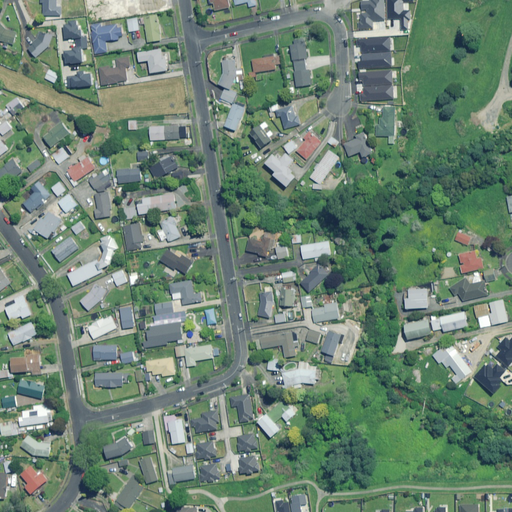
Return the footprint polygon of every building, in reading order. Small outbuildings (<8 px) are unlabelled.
[(57,0),(40,0),(40,4),(43,4),(43,16),(61,16),(61,6),(57,6),(57,0)] [(167,3),(166,0),(124,0),(124,1),(139,13),(167,9),(167,3)] [(231,8),(228,0),(209,0),(211,4),(213,3),(215,12),(231,8)] [(398,13),(394,9),(387,9),(387,4),(370,5),(371,19),(374,19),(375,34),(388,33),(387,21),(399,20),(398,13)] [(162,41),(158,15),(141,18),(142,25),(145,25),(148,43),(162,41)] [(89,31),(87,16),(72,18),(74,30),(83,29),(84,32),(89,31)] [(139,31),(137,18),(127,20),(129,33),(139,31)] [(0,41),(14,45),(17,34),(8,31),(0,23),(0,41)] [(102,27),(102,24),(92,25),(95,54),(107,53),(106,42),(119,40),(119,37),(122,37),(122,28),(118,29),(118,25),(102,27)] [(51,46),(53,36),(40,31),(36,40),(34,44),(28,49),(37,58),(51,46)] [(85,35),(69,32),(67,44),(69,44),(66,64),(80,66),(85,35)] [(315,56),(308,57),(305,39),(294,40),(294,44),(290,45),(292,61),(293,61),(295,72),(294,72),(297,88),(311,86),(308,66),(316,65),(315,56)] [(393,46),(372,44),(371,55),(382,56),(382,61),(393,62),(393,46)] [(162,57),(161,50),(138,53),(139,63),(148,62),(150,74),(169,71),(167,56),(162,57)] [(282,64),(280,56),(252,60),(254,74),(276,70),(275,66),(282,64)] [(130,67),(129,57),(115,59),(116,68),(109,69),(109,67),(99,68),(101,86),(117,84),(117,83),(127,82),(125,68),(130,67)] [(235,80),(243,80),(243,71),(236,71),(235,61),(222,61),(222,77),(219,85),(231,91),(235,80)] [(384,63),(363,62),(362,73),(370,73),(369,92),(382,92),(383,76),(387,76),(387,69),(384,69),(384,63)] [(59,75),(49,70),(44,79),(54,84),(59,75)] [(237,92),(232,90),(230,95),(223,92),(220,99),(232,104),(237,92)] [(25,108),(17,98),(6,107),(14,117),(25,108)] [(247,106),(235,101),(224,126),(236,132),(247,106)] [(277,119),(281,118),(285,130),(300,125),(299,122),(294,106),(280,111),(275,113),(277,119)] [(396,108),(384,107),(383,120),(378,120),(377,137),(389,137),(389,144),(394,144),(396,108)] [(70,133),(60,121),(42,138),(52,149),(70,133)] [(274,134),(265,122),(255,130),(258,134),(252,138),(261,149),(272,141),(270,138),(274,134)] [(9,131),(4,124),(0,126),(0,132),(2,136),(9,131)] [(149,127),(149,147),(153,147),(153,141),(173,140),(173,143),(177,143),(177,140),(179,140),(179,127),(178,127),(178,125),(170,125),(170,127),(149,127)] [(322,142),(310,132),(304,139),(306,141),(297,152),(307,160),(322,142)] [(367,141),(365,133),(355,137),(357,140),(344,145),(349,157),(360,153),(362,158),(373,154),(368,140),(367,141)] [(84,142),(88,146),(93,142),(87,134),(80,140),(83,143),(84,142)] [(0,156),(8,150),(0,138),(0,156)] [(339,143),(331,138),(328,144),(336,148),(339,143)] [(297,148),(292,141),(284,148),(289,155),(297,148)] [(53,157),(62,168),(68,163),(66,160),(70,157),(63,149),(53,157)] [(314,170),(315,171),(310,178),(317,183),(313,182),(312,190),(322,191),(323,183),(322,183),(339,158),(329,151),(320,165),(318,164),(314,170)] [(148,161),(148,152),(137,153),(138,162),(148,161)] [(294,161),(286,154),(282,159),(275,153),(266,164),(276,173),(273,176),(287,188),(296,178),(286,170),(294,161)] [(180,167),(175,156),(171,158),(169,155),(160,160),(161,163),(150,169),(156,180),(180,167)] [(77,182),(98,168),(90,156),(69,170),(77,182)] [(104,156),(99,159),(104,167),(109,163),(104,156)] [(44,163),(40,158),(28,166),(32,172),(44,163)] [(0,170),(0,181),(5,187),(24,171),(14,159),(0,170)] [(97,194),(112,185),(110,181),(112,180),(105,168),(87,178),(92,187),(97,194)] [(141,182),(140,168),(117,170),(118,184),(141,182)] [(183,180),(182,172),(180,173),(173,173),(174,181),(183,180)] [(40,180),(35,174),(25,182),(30,188),(40,180)] [(22,204),(31,214),(37,209),(38,210),(46,204),(44,202),(51,196),(39,182),(31,189),(35,193),(22,204)] [(66,191),(60,182),(51,188),(58,197),(66,191)] [(108,193),(95,195),(97,210),(94,210),(95,219),(111,217),(108,193)] [(69,194),(58,203),(63,209),(57,214),(60,219),(78,206),(69,194)] [(176,210),(174,195),(143,199),(143,204),(137,205),(139,215),(176,210)] [(136,218),(134,208),(123,210),(126,220),(136,218)] [(34,230),(48,240),(49,239),(51,240),(55,236),(53,234),(62,222),(48,211),(34,230)] [(177,225),(173,216),(160,222),(164,229),(157,232),(162,242),(167,239),(169,243),(181,237),(176,226),(177,225)] [(71,228),(76,236),(85,230),(80,222),(71,228)] [(143,242),(140,223),(123,226),(127,252),(142,249),(141,243),(143,242)] [(471,238),(459,232),(455,241),(468,246),(471,238)] [(108,243),(96,249),(98,253),(102,251),(103,253),(101,259),(87,265),(68,275),(73,287),(99,274),(98,271),(110,266),(115,251),(119,249),(112,234),(105,237),(108,243)] [(301,243),(300,235),(292,236),(292,244),(301,243)] [(79,249),(71,237),(51,251),(60,263),(79,249)] [(275,240),(257,237),(256,241),(249,239),(246,251),(259,254),(258,256),(267,258),(268,251),(272,252),(275,240)] [(281,242),(275,243),(277,260),(287,259),(286,247),(281,248),(281,242)] [(331,255),(329,242),(301,247),(303,260),(315,258),(316,262),(321,261),(321,257),(331,255)] [(181,259),(168,251),(161,261),(175,270),(176,269),(186,275),(194,263),(183,256),(181,259)] [(476,251),(459,255),(461,266),(460,266),(461,274),(484,269),(481,258),(477,259),(476,251)] [(330,275),(320,264),(311,272),(308,268),(303,272),(307,277),(300,283),(309,293),(330,275)] [(0,292),(11,284),(1,269),(0,269),(0,292)] [(123,270),(111,275),(116,287),(128,283),(123,270)] [(496,280),(494,270),(484,272),(486,283),(496,280)] [(294,282),(292,272),(282,274),(283,283),(294,282)] [(139,284),(137,275),(129,277),(131,286),(139,284)] [(470,284),(466,278),(450,288),(456,296),(458,294),(463,302),(488,296),(484,281),(470,284)] [(194,295),(192,281),(169,285),(172,301),(181,299),(183,310),(201,307),(200,303),(203,302),(201,294),(194,295)] [(106,289),(94,284),(91,293),(80,302),(89,312),(103,299),(106,289)] [(430,288),(412,288),(412,298),(407,298),(407,308),(431,307),(430,288)] [(293,290),(280,291),(280,307),(293,307),(293,290)] [(270,319),(275,293),(263,291),(259,317),(270,319)] [(32,316),(24,296),(15,300),(4,304),(10,321),(22,317),(23,319),(32,316)] [(313,307),(311,296),(301,297),(303,309),(313,307)] [(352,313),(349,300),(338,303),(342,316),(352,313)] [(504,305),(503,301),(490,304),(492,315),(490,315),(492,326),(508,322),(504,305)] [(156,316),(172,314),(171,302),(154,305),(156,316)] [(340,319),(337,303),(324,305),(325,308),(312,310),(314,323),(340,319)] [(489,316),(486,304),(474,307),(476,319),(489,316)] [(156,316),(153,316),(155,326),(180,323),(186,322),(185,312),(172,314),(156,316)] [(468,328),(464,313),(436,319),(436,316),(431,317),(434,331),(443,329),(444,333),(468,328)] [(286,322),(285,315),(274,316),(276,324),(286,322)] [(117,328),(110,316),(87,327),(93,340),(117,328)] [(431,335),(428,321),(404,326),(407,341),(431,335)] [(37,335),(32,323),(7,333),(13,346),(37,335)] [(180,323),(155,326),(145,328),(147,342),(143,343),(143,349),(167,345),(167,343),(177,341),(178,344),(183,344),(180,323)] [(202,341),(200,331),(187,333),(188,343),(202,341)] [(321,334),(310,331),(306,341),(318,345),(321,334)] [(299,346),(297,332),(260,339),(262,350),(283,346),(285,358),(297,356),(295,347),(299,346)] [(344,345),(339,343),(341,336),(329,332),(322,352),(335,356),(336,353),(341,355),(344,345)] [(498,347),(502,350),(496,357),(507,367),(511,362),(511,339),(511,340),(509,338),(506,341),(505,339),(498,347)] [(117,360),(116,346),(93,346),(93,361),(117,360)] [(213,359),(211,346),(186,350),(185,346),(175,348),(177,358),(185,356),(187,368),(196,366),(196,362),(213,359)] [(472,372),(453,347),(444,354),(441,350),(434,356),(440,365),(442,363),(447,369),(450,366),(457,376),(452,379),(456,384),(472,372)] [(134,362),(131,352),(120,355),(123,365),(134,362)] [(41,372),(40,355),(25,356),(25,358),(13,359),(14,373),(41,372)] [(175,375),(172,358),(145,362),(147,372),(152,371),(153,376),(162,374),(162,377),(175,375)] [(280,360),(268,359),(267,370),(279,372),(280,360)] [(304,384),(316,385),(316,380),(319,381),(319,376),(316,376),(317,371),(310,371),(311,365),(299,364),(299,370),(282,374),(285,387),(293,386),(294,389),(301,388),(301,384),(304,384)] [(494,382),(500,375),(501,376),(504,371),(498,366),(494,371),(489,366),(483,373),(481,371),(476,377),(481,382),(486,376),(494,382)] [(11,370),(0,371),(0,379),(12,377),(11,370)] [(123,384),(128,384),(128,377),(123,377),(123,374),(96,374),(96,387),(105,387),(105,388),(118,388),(118,387),(123,387),(123,384)] [(46,386),(21,380),(17,394),(43,399),(46,386)] [(254,423),(250,395),(230,398),(231,408),(237,407),(240,425),(254,423)] [(1,401),(0,400),(0,410),(7,410),(8,412),(16,411),(14,397),(1,399),(1,401)] [(276,424),(283,418),(288,424),(297,416),(285,403),(283,401),(267,415),(259,423),(273,438),(281,430),(276,424)] [(45,405),(34,407),(35,411),(23,413),(23,418),(19,419),(20,427),(53,422),(51,409),(45,410),(45,405)] [(219,422),(217,412),(202,414),(203,419),(191,420),(192,427),(195,427),(196,433),(218,430),(216,422),(219,422)] [(186,443),(182,420),(169,423),(172,445),(186,443)] [(18,435),(15,421),(11,422),(0,424),(0,427),(2,438),(18,435)] [(155,444),(153,431),(142,433),(144,445),(155,444)] [(258,450),(256,434),(237,437),(239,453),(258,450)] [(50,458),(51,443),(41,441),(41,443),(39,443),(28,436),(21,447),(34,456),(50,458)] [(132,451),(129,439),(104,447),(108,460),(126,454),(126,453),(132,451)] [(197,459),(201,459),(204,458),(204,460),(211,459),(211,457),(215,457),(217,457),(216,449),(214,449),(212,441),(199,443),(200,451),(196,452),(197,459)] [(259,472),(256,456),(239,459),(241,475),(259,472)] [(158,481),(150,458),(140,462),(147,484),(158,481)] [(127,459),(117,462),(119,469),(129,466),(127,459)] [(15,472),(13,461),(4,464),(6,474),(15,472)] [(219,481),(216,464),(201,466),(202,470),(199,470),(201,484),(219,481)] [(39,475),(31,466),(21,475),(28,484),(24,487),(31,495),(48,481),(41,473),(39,475)] [(195,480),(192,466),(173,469),(173,475),(175,483),(195,480)] [(137,479),(133,476),(113,504),(122,511),(125,507),(129,510),(145,488),(135,482),(137,479)] [(307,505),(306,495),(291,497),(292,511),(301,511),(301,505),(307,505)] [(290,511),(289,501),(276,502),(276,511),(290,511)]
